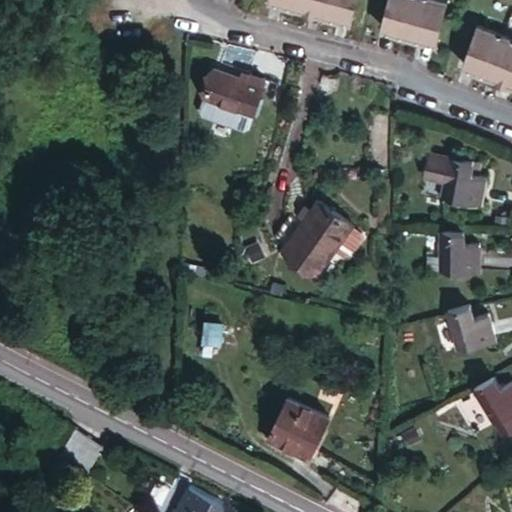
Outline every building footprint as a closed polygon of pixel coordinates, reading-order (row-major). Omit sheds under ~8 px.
[(260,0),(260,1),(344,22),(348,0),(260,0)] [(428,0),(385,0),(378,32),(431,45),(442,4),(428,0)] [(511,36),(473,24),(459,68),(511,84),(511,36)] [(271,81),(254,76),(252,81),(246,79),(218,73),(212,100),(262,114),(271,81)] [(478,175),(474,174),(464,172),(467,158),(426,149),(421,172),(439,177),(434,194),(473,204),(478,175)] [(464,172),(474,174),(477,161),(467,158),(464,172)] [(329,217),(281,258),(309,291),(333,270),(342,281),(349,281),(364,268),(365,261),(356,250),(357,250),(329,217)] [(460,229),(434,230),(435,270),(475,269),(474,244),(460,245),(460,229)] [(256,257),(253,241),(243,243),(246,259),(256,257)] [(463,305),(440,311),(450,349),(487,338),(480,313),(466,318),(463,305)] [(187,309),(184,372),(198,374),(200,343),(218,345),(220,324),(202,322),(203,310),(187,309)] [(486,376),(462,390),(481,428),(511,410),(511,395),(504,380),(492,387),(486,376)] [(287,398),(266,438),(307,461),(328,418),(287,398)] [(72,428),(53,458),(79,476),(98,446),(72,428)] [(211,511),(215,505),(182,488),(169,511),(211,511)]
